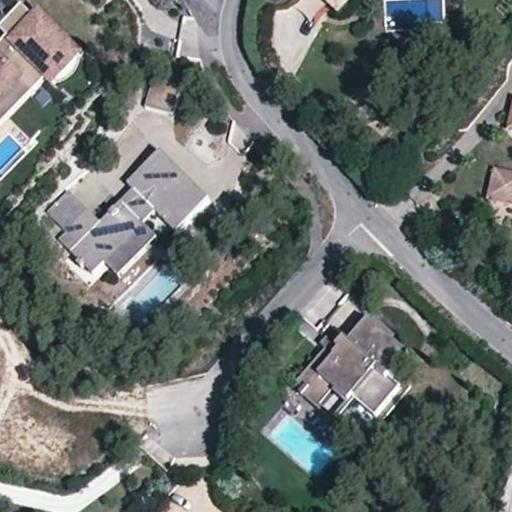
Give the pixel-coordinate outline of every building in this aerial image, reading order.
[(329,0),(328,2),(338,12),(348,0),(329,0)] [(50,79),(55,85),(81,58),(56,32),(40,17),(37,21),(23,7),(0,30),(8,38),(21,51),(8,63),(1,56),(0,57),(0,101),(22,79),(36,93),(50,79)] [(21,51),(8,38),(0,46),(0,54),(1,56),(8,63),(21,51)] [(22,79),(0,101),(0,129),(36,93),(22,79)] [(174,118),(183,89),(155,80),(146,109),(174,118)] [(103,223),(91,211),(69,233),(60,242),(96,277),(107,265),(146,226),(158,213),(180,234),(212,200),(187,176),(162,151),(129,185),(135,190),(141,196),(129,209),(123,203),(103,223)] [(511,202),(511,174),(498,172),(493,198),(511,202)] [(141,196),(135,190),(123,203),(129,209),(141,196)] [(49,213),(69,233),(91,211),(70,191),(49,213)] [(160,239),(146,226),(107,265),(121,279),(160,239)] [(345,339),(347,340),(351,344),(371,321),(365,317),(354,330),(345,339)] [(392,380),(412,358),(371,321),(351,344),(347,340),(339,349),(343,353),(338,359),(328,351),(300,383),(307,389),(313,383),(315,385),(322,377),(351,404),(354,399),(357,402),(377,420),(404,390),(392,380)] [(328,351),(338,359),(343,353),(339,349),(330,342),(325,348),(328,351)] [(357,402),(354,399),(351,404),(322,377),(315,385),(313,383),(307,389),(302,394),(336,425),(357,402)]
